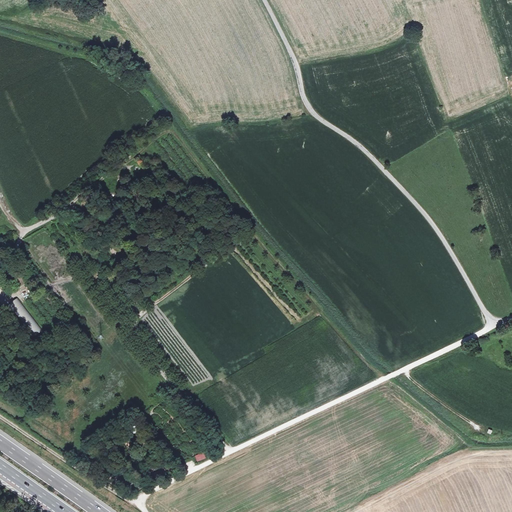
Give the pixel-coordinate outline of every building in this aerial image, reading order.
[(135,237),(138,242),(145,238),(142,233),(135,237)] [(10,238),(1,246),(6,251),(15,244),(10,238)] [(153,238),(148,242),(154,251),(159,247),(153,238)] [(159,259),(148,267),(150,271),(162,264),(159,259)] [(26,275),(24,271),(18,275),(19,278),(22,283),(28,279),(26,275)] [(8,304),(32,338),(42,331),(18,297),(8,304)]
